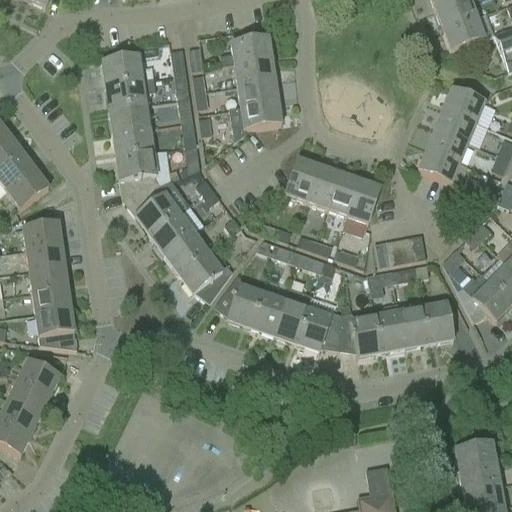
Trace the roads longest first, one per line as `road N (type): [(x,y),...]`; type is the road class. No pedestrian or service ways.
road 1 (residential): [(106,348),(185,344),(335,401),(492,373),(511,354)]
road 2 (residential): [(4,82),(81,188),(106,348)]
road 3 (residential): [(4,82),(49,33),(77,20),(266,0)]
road 4 (residential): [(300,0),(310,130),(334,148),(384,162)]
road 5 (residential): [(106,348),(40,487),(9,511)]
